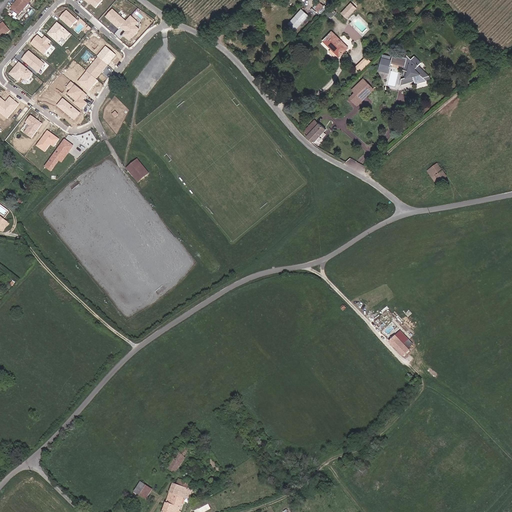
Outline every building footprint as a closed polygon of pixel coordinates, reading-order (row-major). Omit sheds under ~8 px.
[(30,0),(16,0),(13,3),(10,7),(19,14),(25,6),(23,4),(26,2),(26,0),(30,0)] [(349,18),(359,8),(353,3),(344,13),(349,18)] [(289,23),(296,29),(310,15),(302,8),(289,23)] [(125,21),(112,9),(105,17),(118,28),(120,26),(125,21)] [(77,20),(66,10),(59,18),(70,27),(77,20)] [(138,29),(134,25),(137,22),(130,15),(120,26),(123,29),(125,27),(127,29),(123,34),(129,40),(138,29)] [(0,35),(2,38),(10,31),(3,22),(0,25),(0,24),(0,35)] [(70,33),(57,22),(48,33),(57,41),(62,36),(65,39),(70,33)] [(349,48),(333,32),(324,41),(333,49),(331,51),(339,58),(349,48)] [(50,46),(47,44),(50,41),(45,36),(42,40),(40,39),(41,38),(37,36),(31,43),(44,54),(50,46)] [(107,64),(115,54),(106,46),(97,56),(98,57),(107,64)] [(44,64),(29,51),(22,59),(37,72),(44,64)] [(409,55),(408,57),(395,54),(394,57),(384,54),(380,71),(390,73),(392,64),(406,68),(406,69),(409,70),(408,78),(404,78),(403,86),(418,82),(417,77),(421,76),(425,81),(432,79),(431,76),(421,66),(424,62),(417,56),(413,59),(409,55)] [(107,64),(98,57),(87,71),(95,78),(107,64)] [(26,81),(32,73),(19,62),(10,74),(18,80),(21,77),(26,81)] [(88,91),(97,80),(87,71),(78,82),(88,91)] [(365,78),(353,89),(356,93),(351,98),(359,106),(376,90),(365,78)] [(82,99),(87,94),(72,82),(67,87),(72,91),(69,94),(76,100),(74,103),(81,108),(86,103),(82,99)] [(0,112),(7,118),(18,104),(10,97),(5,104),(0,99),(0,112)] [(80,112),(63,98),(57,105),(74,120),(80,112)] [(30,138),(41,124),(31,116),(25,122),(29,126),(23,133),(30,138)] [(327,129),(316,120),(306,132),(309,135),(308,137),(315,143),(327,129)] [(54,146),(59,139),(48,131),(37,146),(45,152),(50,144),(54,146)] [(68,152),(73,146),(64,140),(45,167),(51,171),(66,151),(68,152)] [(148,172),(136,159),(126,168),(130,172),(138,181),(148,172)] [(438,164),(428,171),(439,184),(448,177),(438,164)] [(0,217),(0,231),(2,232),(9,224),(0,217)] [(402,330),(397,335),(410,349),(415,344),(402,330)] [(391,341),(405,356),(411,350),(410,349),(397,335),(391,341)] [(173,450),(178,454),(186,445),(181,441),(173,450)] [(186,445),(178,454),(168,469),(177,475),(187,458),(186,457),(190,449),(186,445)] [(179,484),(175,483),(170,496),(163,511),(180,511),(181,511),(180,511),(185,498),(191,500),(195,490),(190,488),(192,483),(181,479),(179,484)] [(141,494),(147,485),(141,482),(134,493),(136,495),(137,492),(141,494)] [(147,485),(141,494),(147,498),(153,489),(147,485)]
